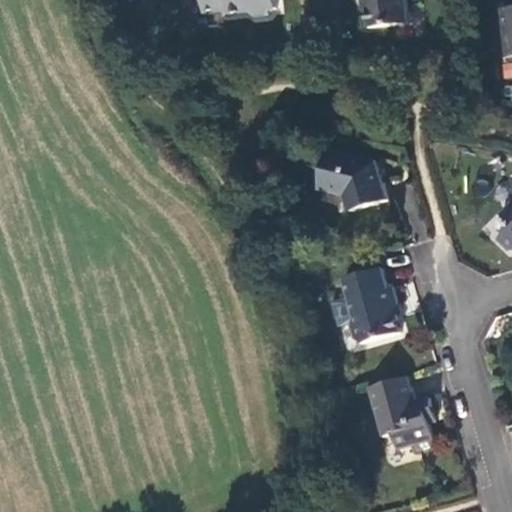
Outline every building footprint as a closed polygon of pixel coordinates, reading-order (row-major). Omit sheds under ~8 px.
[(206,0),(209,13),(224,13),(227,17),(251,16),(255,20),(271,18),(281,9),(280,0),(206,0)] [(362,0),(363,0),(367,2),(370,30),(411,26),(407,0),(362,0)] [(378,167),(332,156),(324,193),(347,198),(351,213),(389,204),(378,167)] [(511,211),(504,217),(510,224),(511,230),(501,246),(511,254),(511,211)] [(351,301),(357,321),(353,327),(358,343),(365,346),(403,336),(397,312),(402,310),(395,287),(389,289),(384,272),(347,282),(351,301)] [(357,321),(351,301),(334,305),(341,330),(353,327),(357,321)] [(416,404),(408,379),(369,391),(385,439),(395,438),(402,450),(419,446),(421,451),(437,446),(429,418),(436,417),(431,401),(416,404)]
